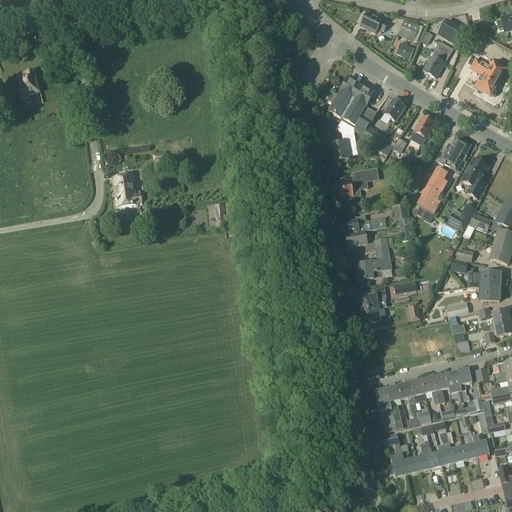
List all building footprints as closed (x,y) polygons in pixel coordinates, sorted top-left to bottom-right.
[(498,20),(511,16),(510,11),(496,15),(498,20)] [(497,25),(496,27),(496,28),(497,29),(498,30),(499,31),(500,31),(501,31),(504,31),(504,34),(511,32),(511,16),(500,20),(501,22),(499,22),(498,23),(497,25)] [(361,27),(360,28),(376,36),(378,31),(384,34),(387,27),(381,24),(366,17),(363,22),(362,23),(360,25),(361,27)] [(447,21),(437,38),(455,49),(465,32),(447,21)] [(404,22),(396,42),(405,45),(407,41),(416,45),(422,29),(423,29),(424,27),(417,24),(416,26),(404,22)] [(426,48),(431,38),(425,35),(420,44),(426,48)] [(431,60),(423,74),(435,81),(444,67),(438,64),(441,59),(444,61),(450,49),(441,44),(434,55),(431,60)] [(402,59),(409,62),(413,51),(406,48),(402,59)] [(275,52),(267,54),(269,65),(277,64),(275,52)] [(476,61),(470,71),(482,77),(474,90),(490,99),(492,99),(493,99),(494,99),(495,98),(496,97),(496,95),(496,94),(495,93),(494,91),(505,73),(489,64),(487,68),(476,61)] [(25,77),(18,79),(23,100),(28,99),(28,96),(38,94),(33,74),(24,76),(25,77)] [(339,79),(330,79),(330,86),(331,86),(331,89),(338,89),(338,86),(339,86),(339,79)] [(329,110),(328,112),(330,112),(329,114),(341,121),(341,120),(355,128),(357,129),(355,133),(360,136),(368,123),(360,118),(373,96),(348,81),(333,107),(331,106),(330,108),(329,110)] [(393,102),(384,116),(396,124),(405,110),(403,109),(403,107),(401,106),(399,106),(393,102)] [(415,134),(411,142),(422,148),(426,141),(434,127),(429,124),(429,122),(426,120),(424,121),(423,120),(415,134)] [(335,132),(341,135),(354,133),(353,128),(342,121),(335,132)] [(369,129),(361,141),(378,153),(386,141),(369,129)] [(349,159),(358,158),(354,133),(341,135),(341,136),(343,144),(332,146),(335,165),(342,163),(343,165),(347,164),(347,163),(349,162),(349,159)] [(448,147),(439,164),(456,174),(471,148),(457,140),(452,149),(448,147)] [(399,142),(392,152),(399,156),(406,146),(399,142)] [(166,154),(153,155),(154,165),(168,163),(166,154)] [(384,164),(387,159),(382,155),(379,160),(380,161),(384,164)] [(379,160),(373,156),(370,162),(376,166),(380,161),(379,160)] [(474,162),(461,183),(470,188),(466,195),(478,202),(486,188),(479,185),(488,170),(484,168),(484,166),(479,163),(477,164),(474,162)] [(441,169),(420,207),(434,215),(439,206),(436,204),(446,186),(449,188),(455,177),(441,169)] [(335,194),(334,196),(335,199),(336,200),(336,201),(352,199),(351,193),(359,191),(359,193),(367,191),(365,179),(375,177),(374,171),(362,173),(363,174),(355,176),(357,185),(350,186),(350,185),(343,186),(344,187),(334,189),(335,194)] [(331,178),(332,187),(349,184),(347,175),(331,178)] [(132,177),(112,180),(116,210),(137,207),(136,207),(142,206),(140,196),(135,197),(132,177)] [(406,182),(404,195),(415,196),(416,191),(418,192),(418,186),(420,186),(420,184),(406,182)] [(511,194),(495,225),(511,232),(511,194)] [(360,208),(361,212),(387,208),(386,204),(360,208)] [(452,215),(446,226),(463,235),(476,211),(466,206),(459,219),(452,215)] [(224,207),(214,208),(215,218),(221,217),(221,219),(225,219),(224,207)] [(407,207),(391,210),(393,224),(409,222),(407,207)] [(239,228),(238,217),(228,218),(229,229),(239,228)] [(348,217),(339,219),(343,237),(345,237),(359,235),(365,234),(385,230),(383,221),(365,224),(365,219),(356,221),(356,222),(349,223),(348,217)] [(474,218),(469,229),(486,236),(488,231),(498,235),(500,229),(474,218)] [(359,235),(345,237),(347,250),(367,247),(366,243),(370,242),(369,234),(365,235),(365,234),(359,235)] [(511,238),(499,234),(494,249),(511,254),(511,252),(511,238)] [(410,244),(409,236),(401,237),(401,245),(410,244)] [(366,248),(366,252),(387,248),(393,247),(392,241),(373,244),(373,247),(366,248)] [(378,263),(354,267),(357,285),(373,282),(373,281),(382,280),(381,274),(391,272),(389,261),(388,255),(387,248),(375,250),(378,263)] [(494,249),(490,263),(508,268),(511,254),(494,249)] [(458,251),(455,261),(472,265),(474,255),(458,251)] [(455,263),(453,272),(466,275),(468,266),(455,263)] [(471,275),(470,290),(480,291),(480,290),(500,291),(500,277),(481,276),(471,275)] [(407,285),(395,287),(396,297),(409,295),(407,285)] [(480,290),(480,291),(479,304),(499,304),(500,291),(480,290)] [(367,300),(355,302),(357,315),(378,312),(377,303),(386,302),(384,291),(366,294),(367,300)] [(466,306),(446,311),(449,320),(468,316),(466,306)] [(488,311),(479,313),(481,322),(490,319),(488,311)] [(378,312),(357,315),(360,329),(371,327),(372,332),(387,330),(385,319),(379,320),(378,312)] [(492,316),(494,328),(510,325),(508,313),(492,316)] [(420,323),(418,314),(409,316),(410,325),(420,323)] [(460,324),(452,326),(454,334),(462,332),(460,324)] [(494,328),(496,338),(496,340),(511,336),(511,335),(510,325),(494,328)] [(494,328),(487,328),(489,337),(493,336),(494,338),(496,338),(494,328)] [(454,338),(455,346),(464,344),(462,336),(454,338)] [(489,337),(484,338),(486,348),(495,346),(494,338),(493,336),(489,337)] [(499,376),(493,377),(494,382),(511,378),(511,365),(498,368),(499,376)] [(469,372),(456,375),(463,404),(469,403),(468,398),(467,399),(464,388),(472,386),(469,372)] [(486,372),(475,375),(477,386),(489,383),(486,372)] [(456,375),(445,378),(448,392),(450,397),(456,395),(459,405),(463,404),(456,375)] [(445,378),(433,381),(439,407),(444,406),(444,405),(445,404),(442,393),(448,392),(445,378)] [(511,378),(494,382),(495,387),(507,385),(508,392),(511,391),(511,378)] [(433,381),(421,383),(425,397),(432,396),(433,402),(438,401),(439,407),(433,381)] [(421,383),(410,386),(417,414),(415,405),(426,403),(425,397),(421,383)] [(410,386),(398,389),(402,403),(407,401),(411,415),(412,415),(413,422),(417,421),(416,414),(417,414),(410,386)] [(398,389),(387,392),(390,406),(402,403),(398,389)] [(505,390),(490,393),(491,400),(507,397),(505,390)] [(387,392),(374,395),(378,408),(390,406),(387,392)] [(507,397),(491,400),(493,408),(508,405),(507,397)] [(511,409),(500,411),(501,416),(511,413),(511,401),(510,402),(511,409)] [(390,406),(378,408),(384,436),(397,434),(394,424),(391,410),(390,406)] [(398,408),(391,410),(394,424),(401,423),(398,408)] [(511,413),(501,416),(502,420),(507,419),(509,427),(511,426),(511,413)] [(483,416),(478,417),(482,438),(488,436),(483,416)] [(429,417),(418,420),(419,427),(431,425),(429,417)] [(467,420),(461,422),(463,430),(469,428),(467,420)] [(503,425),(488,428),(489,435),(505,432),(503,425)] [(470,434),(465,436),(468,449),(474,448),(472,440),(470,434)] [(446,435),(440,437),(443,449),(449,447),(446,435)] [(397,436),(383,440),(385,449),(399,446),(397,436)] [(479,446),(474,448),(477,462),(489,459),(486,445),(479,446)] [(368,449),(370,461),(377,460),(376,448),(368,449)] [(406,448),(400,450),(407,478),(419,475),(415,461),(408,463),(407,457),(408,457),(406,448)] [(468,449),(462,450),(465,464),(477,462),(474,448),(468,449)] [(392,467),(387,468),(389,477),(394,476),(395,481),(407,478),(400,450),(395,451),(397,459),(390,460),(392,467)] [(462,450),(450,453),(454,467),(465,464),(462,450)] [(430,451),(426,452),(427,458),(430,472),(442,470),(439,456),(432,457),(430,451)] [(422,459),(415,461),(419,475),(430,472),(427,458),(426,453),(421,454),(422,459)] [(450,453),(439,456),(442,470),(454,467),(450,453)] [(509,485),(508,480),(506,469),(506,468),(505,468),(497,470),(501,486),(509,485)]
